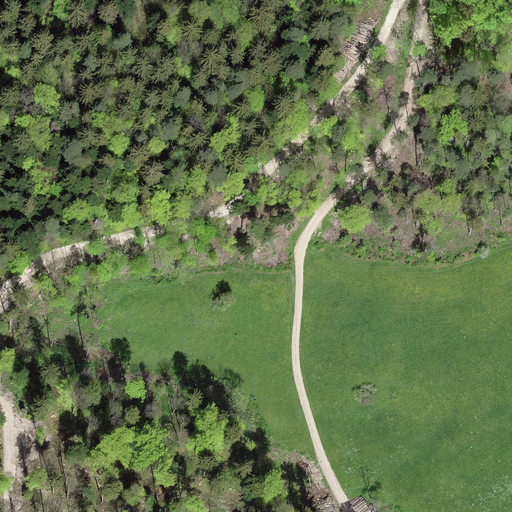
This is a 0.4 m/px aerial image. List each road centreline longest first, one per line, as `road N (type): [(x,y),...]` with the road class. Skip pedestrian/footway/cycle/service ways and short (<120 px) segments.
road 1 (track): [(426,0),(406,108),(323,201),(302,243),(298,371),(323,460),(352,511)]
road 2 (track): [(402,0),(372,57),(234,207),(40,259),(0,298)]
